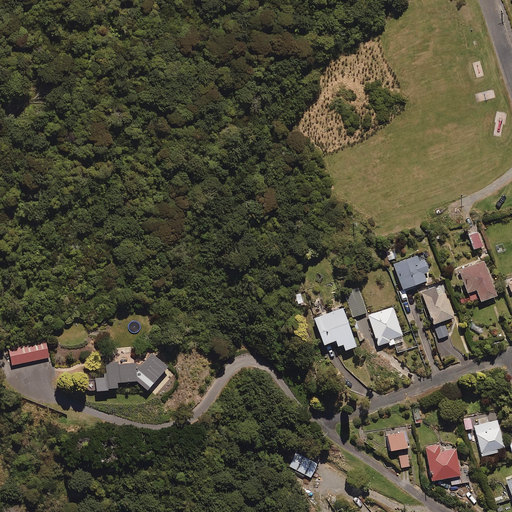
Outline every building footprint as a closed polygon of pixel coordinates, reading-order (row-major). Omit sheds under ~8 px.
[(482,245),(477,231),(468,233),(473,248),(482,245)] [(394,249),(385,252),(387,259),(396,256),(394,249)] [(428,270),(422,252),(393,262),(401,286),(425,278),(423,271),(428,270)] [(496,292),(483,259),(458,268),(466,290),(475,286),(480,298),(496,292)] [(447,334),(442,318),(453,315),(445,291),(437,294),(434,285),(420,290),(437,337),(447,334)] [(366,310),(358,287),(344,291),(352,315),(366,310)] [(355,342),(342,305),(313,315),(321,340),(334,336),(336,342),(341,340),(344,346),(355,342)] [(404,339),(393,306),(368,314),(377,343),(387,340),(389,344),(404,339)] [(48,356),(46,340),(7,346),(10,362),(48,356)] [(105,345),(96,347),(98,356),(106,354),(105,345)] [(151,351),(136,368),(136,378),(145,386),(166,364),(151,351)] [(117,362),(117,359),(103,360),(104,375),(94,376),(95,387),(116,386),(115,379),(135,377),(134,360),(117,362)] [(493,419),(492,414),(478,417),(479,422),(473,424),(481,454),(489,452),(488,448),(503,444),(497,418),(493,419)] [(470,417),(463,418),(465,429),(472,427),(470,417)] [(406,430),(387,433),(389,448),(407,446),(406,430)] [(439,450),(438,443),(425,445),(430,478),(449,475),(451,484),(469,481),(468,473),(460,474),(456,447),(439,450)] [(317,463),(295,451),(291,459),(283,455),(280,460),(310,476),(317,463)] [(409,465),(408,454),(399,455),(400,466),(409,465)]
